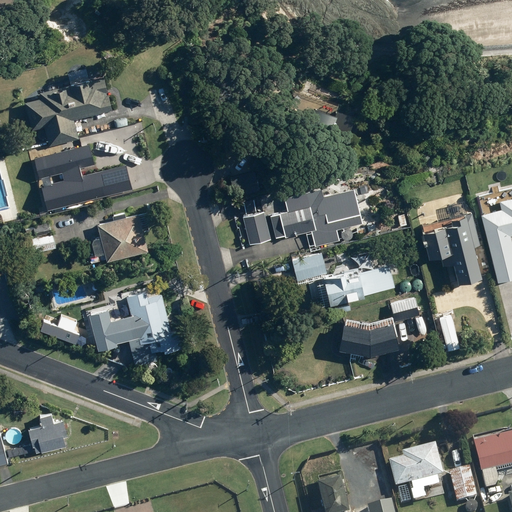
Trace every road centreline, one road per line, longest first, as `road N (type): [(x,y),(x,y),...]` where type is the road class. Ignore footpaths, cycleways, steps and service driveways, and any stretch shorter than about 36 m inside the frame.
road 1 (residential): [(186,166),(254,436)]
road 2 (residential): [(0,350),(202,427),(254,436)]
road 3 (tertiary): [(254,436),(511,372)]
road 4 (residential): [(0,500),(254,436)]
